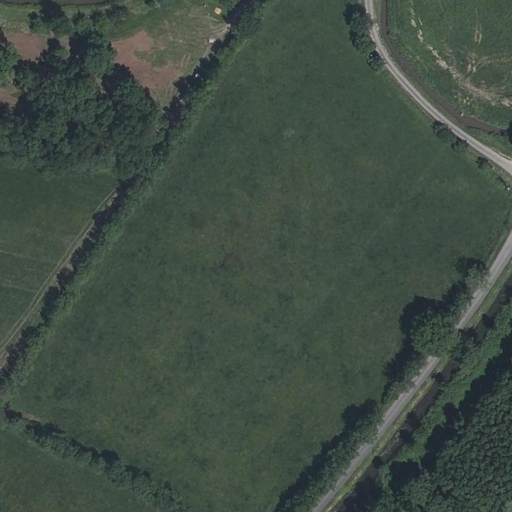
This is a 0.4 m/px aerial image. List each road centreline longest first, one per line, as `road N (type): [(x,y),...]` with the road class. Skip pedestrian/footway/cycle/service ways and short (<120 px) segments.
road 1 (tertiary): [(312,511),(476,302),(511,241)]
road 2 (unclassified): [(368,0),(382,54),(430,108),(511,168)]
